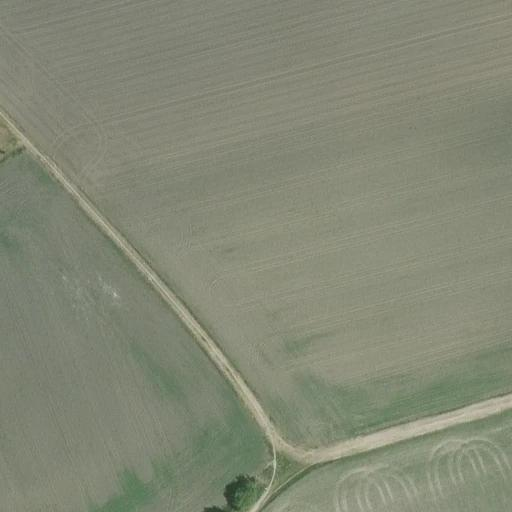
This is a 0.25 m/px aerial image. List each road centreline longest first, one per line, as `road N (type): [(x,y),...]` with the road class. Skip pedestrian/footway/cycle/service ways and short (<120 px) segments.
road 1 (track): [(251,511),(274,472),(276,450),(245,391),(199,329),(0,115)]
road 2 (track): [(511,403),(324,457),(276,450)]
